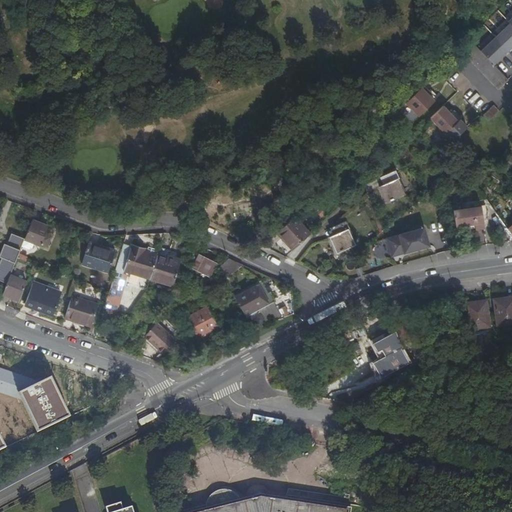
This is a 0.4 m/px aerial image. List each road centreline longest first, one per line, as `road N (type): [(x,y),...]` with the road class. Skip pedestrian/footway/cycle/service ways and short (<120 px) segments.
road 1 (residential): [(0,182),(94,217),(161,219),(280,267),(338,307)]
road 2 (residential): [(0,321),(147,373),(164,404)]
road 3 (secondary): [(164,404),(0,490)]
road 4 (secondary): [(511,265),(400,284),(338,307)]
road 5 (secondary): [(338,307),(217,376)]
road 6 (residential): [(217,376),(241,406),(337,425)]
